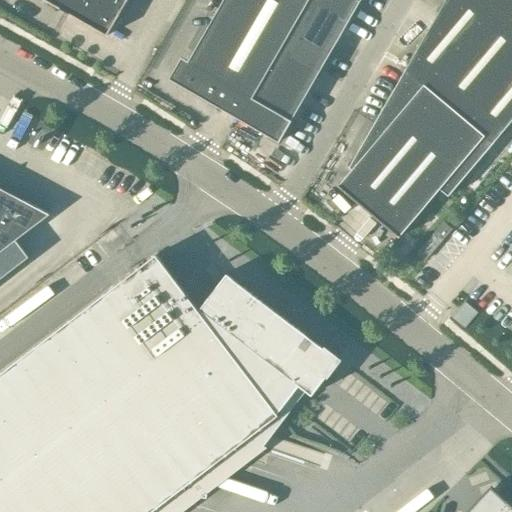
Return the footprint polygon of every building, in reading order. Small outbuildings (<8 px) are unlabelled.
[(45,0),(65,11),(71,0),(45,0)] [(71,0),(65,11),(107,35),(128,0),(71,0)] [(170,77),(177,81),(240,117),(270,65),(290,31),(307,0),(224,0),(190,60),(182,56),(170,77)] [(315,0),(307,0),(290,31),(330,54),(350,19),(315,0)] [(315,0),(350,19),(360,0),(315,0)] [(511,120),(511,0),(446,0),(406,69),(350,167),(351,168),(337,185),(399,237),(440,189),(448,196),(511,120)] [(290,31),(270,65),(310,89),(330,54),(290,31)] [(270,65),(240,117),(280,140),(310,89),(270,65)] [(0,251),(50,213),(25,200),(22,206),(0,194),(0,251)] [(425,259),(451,229),(443,223),(418,252),(425,259)] [(227,272),(199,309),(156,253),(141,265),(0,372),(0,511),(165,511),(167,508),(179,511),(184,495),(195,499),(212,486),(218,469),(229,473),(235,456),(246,461),(253,443),(253,442),(249,437),(261,427),(278,414),(279,414),(278,413),(299,384),(312,394),(313,393),(339,359),(227,272)] [(511,511),(511,504),(491,485),(489,487),(488,500),(476,511),(511,511)]
